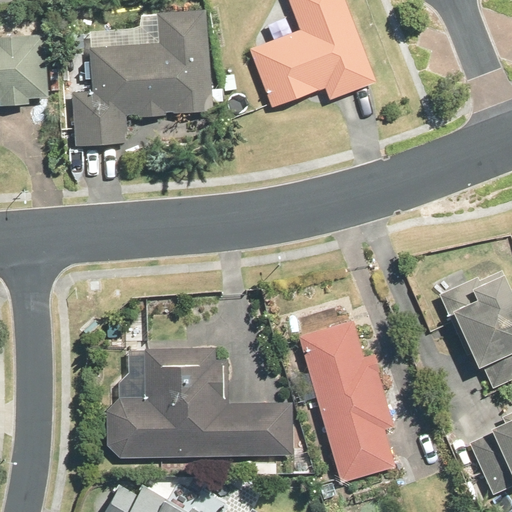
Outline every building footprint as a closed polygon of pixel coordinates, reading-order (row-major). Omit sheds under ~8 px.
[(292,0),(303,27),(252,47),(274,105),(327,86),(332,98),(379,79),(348,0),(292,0)] [(215,101),(213,87),(207,8),(160,11),(162,40),(93,46),(95,81),(89,82),(90,90),(74,91),(78,144),(129,140),(126,112),(141,112),(141,115),(167,112),(166,110),(215,106),(215,101)] [(0,32),(0,98),(1,98),(2,102),(32,101),(31,96),(51,94),(46,29),(0,32)] [(213,87),(215,101),(225,99),(224,87),(213,87)] [(479,276),(441,293),(468,353),(475,350),(482,366),(485,365),(494,385),(511,377),(511,280),(508,270),(482,282),(479,276)] [(381,470),(394,467),(398,466),(387,428),(397,425),(377,354),(367,356),(357,320),(301,334),(343,481),(381,470)] [(120,396),(109,408),(110,443),(123,457),(294,454),(293,399),(230,400),(229,356),(217,357),(217,344),(147,346),(148,395),(120,396)] [(511,411),(506,414),(508,420),(495,425),(497,429),(472,440),(496,493),(511,485),(511,411)] [(257,471),(278,471),(278,460),(257,459),(257,471)] [(394,467),(381,470),(384,480),(396,476),(394,467)] [(263,511),(253,506),(249,511),(205,511),(194,506),(191,511),(143,482),(137,493),(120,483),(103,511),(263,511)]
